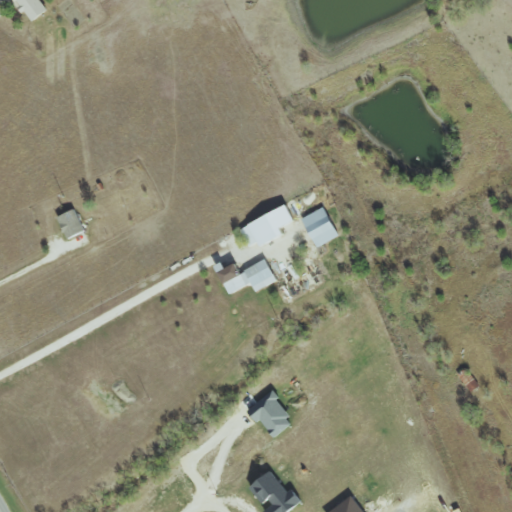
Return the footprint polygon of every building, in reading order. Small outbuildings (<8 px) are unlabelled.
[(260,246),(284,233),(280,227),(294,220),(286,204),(240,229),(249,246),(258,241),(260,246)] [(302,217),(316,247),(339,236),(325,206),(302,217)] [(68,238),(85,230),(74,208),(57,217),(68,238)] [(277,280),(266,259),(240,272),(235,263),(218,271),(229,293),(251,282),(255,290),(277,280)] [(295,421),(271,392),(250,409),(274,438),(295,421)] [(286,511),(298,503),(273,469),(250,486),(263,503),(268,499),(273,505),(264,511),(286,511)]
